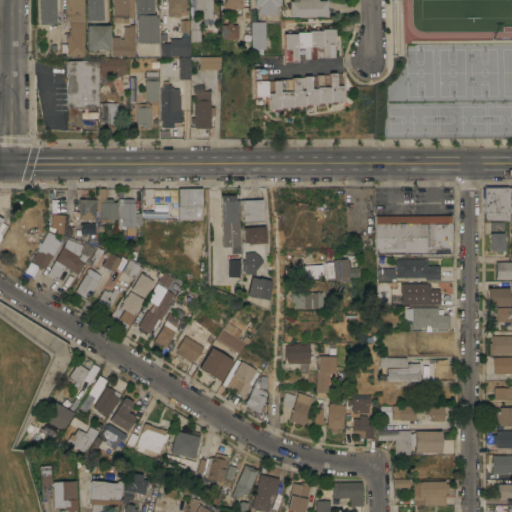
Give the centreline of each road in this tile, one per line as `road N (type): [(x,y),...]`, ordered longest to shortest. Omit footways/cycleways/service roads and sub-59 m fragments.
road 1 (secondary): [(511,164),(0,165)]
road 2 (residential): [(472,511),(471,164)]
road 3 (residential): [(0,279),(272,446)]
road 4 (tertiary): [(12,165),(12,0)]
road 5 (residential): [(272,446),(367,468),(379,511)]
